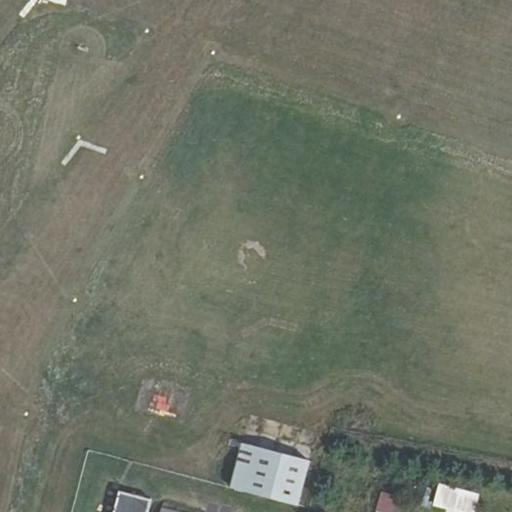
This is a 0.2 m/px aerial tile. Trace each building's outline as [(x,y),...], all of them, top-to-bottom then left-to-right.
[(311,459),(249,441),(237,486),(300,503),(311,459)] [(71,511),(104,511),(111,488),(80,480),(71,511)] [(440,483),(434,510),(440,511),(468,511),(473,491),(440,483)] [(111,488),(104,511),(152,511),(155,499),(111,488)] [(394,511),(398,496),(379,491),(373,511),(394,511)] [(499,511),(502,506),(487,502),(484,511),(499,511)]
